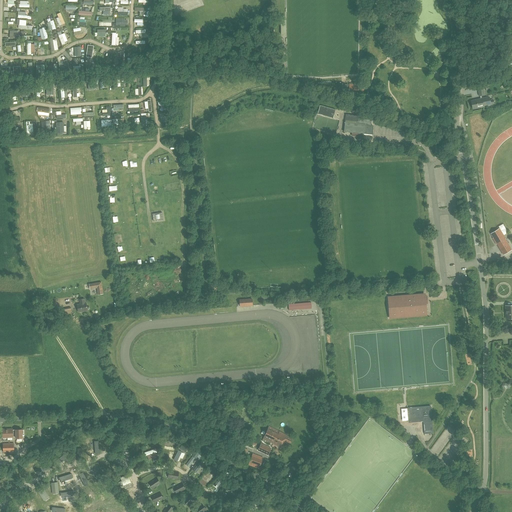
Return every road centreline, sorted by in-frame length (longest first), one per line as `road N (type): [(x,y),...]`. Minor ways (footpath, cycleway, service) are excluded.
road 1 (unclassified): [(471,511),(485,474),(485,303),(457,131),(456,0)]
road 2 (unclassified): [(301,511),(151,421),(0,420)]
road 3 (track): [(0,138),(158,131)]
